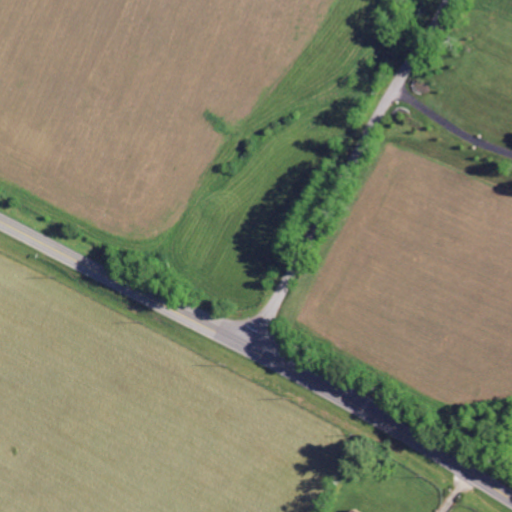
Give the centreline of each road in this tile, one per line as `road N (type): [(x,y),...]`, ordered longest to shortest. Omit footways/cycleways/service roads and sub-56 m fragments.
road 1 (primary): [(0,220),(298,374),(511,501)]
road 2 (residential): [(250,349),(446,0)]
